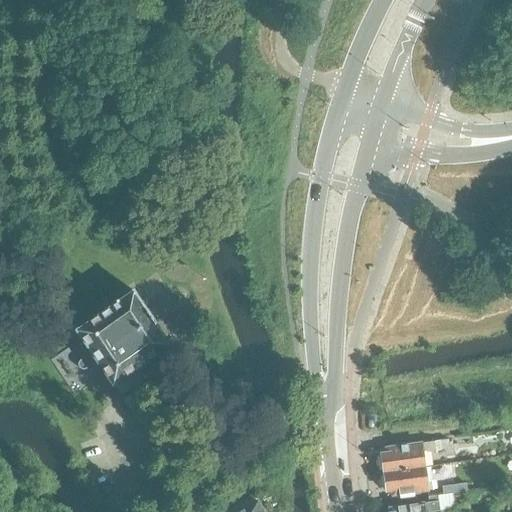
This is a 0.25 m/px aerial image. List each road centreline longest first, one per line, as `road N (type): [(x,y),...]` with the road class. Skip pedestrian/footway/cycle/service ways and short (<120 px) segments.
road 1 (tertiary): [(335,118),(309,285),(313,378),(327,417)]
road 2 (tertiary): [(327,417),(347,231),(374,132)]
road 3 (tertiary): [(374,132),(433,152),(511,145)]
road 4 (tertiary): [(511,130),(465,130),(383,103)]
